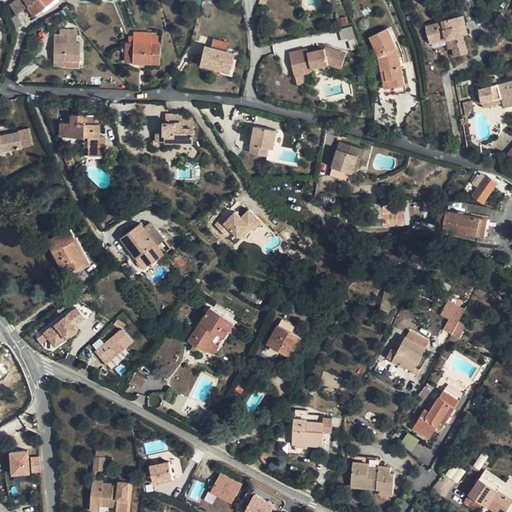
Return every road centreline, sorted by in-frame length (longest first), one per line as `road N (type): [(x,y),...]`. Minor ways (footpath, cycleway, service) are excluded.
road 1 (residential): [(332,511),(67,371),(32,361)]
road 2 (residential): [(247,102),(511,180)]
road 3 (residential): [(0,89),(247,102)]
road 4 (residential): [(406,511),(478,389)]
